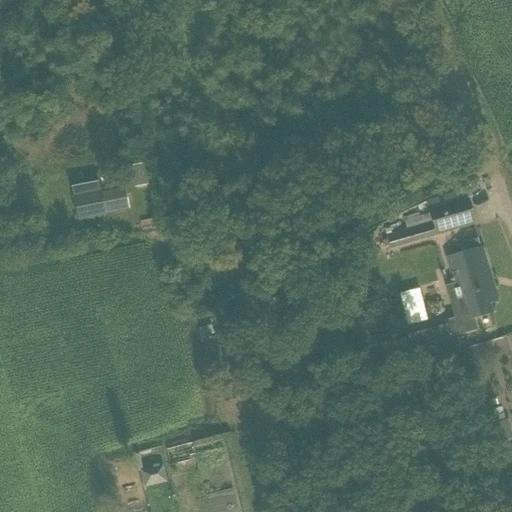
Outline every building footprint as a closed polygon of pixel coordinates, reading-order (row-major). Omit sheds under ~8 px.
[(144,164),(130,167),(134,189),(148,186),(144,164)] [(100,194),(104,217),(129,212),(125,188),(100,194)] [(72,199),(77,222),(104,217),(100,194),(72,199)] [(386,237),(389,248),(474,223),(468,202),(403,221),(406,232),(386,237)] [(153,221),(140,223),(141,231),(154,228),(153,221)] [(444,326),(432,329),(436,344),(477,332),(474,319),(492,314),(489,305),(498,302),(482,248),(445,259),(450,276),(453,285),(453,286),(454,290),(450,291),(457,314),(453,315),(454,319),(443,322),(444,323),(444,326)] [(404,325),(424,322),(419,290),(400,292),(404,325)] [(212,327),(199,330),(201,338),(214,335),(212,327)] [(167,451),(170,466),(190,461),(189,456),(195,455),(191,443),(167,451)] [(511,444),(500,448),(508,476),(511,474),(511,444)]
